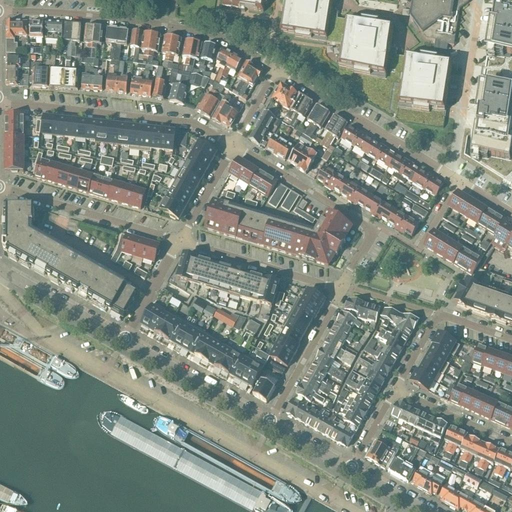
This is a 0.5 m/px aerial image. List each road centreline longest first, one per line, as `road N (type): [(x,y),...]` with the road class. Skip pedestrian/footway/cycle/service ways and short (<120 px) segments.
road 1 (residential): [(354,511),(41,336),(0,291)]
road 2 (residential): [(0,11),(170,26),(224,37),(276,67)]
road 3 (residential): [(233,146),(193,123),(0,98)]
road 4 (residential): [(339,288),(370,236),(367,227),(233,146)]
road 5 (residential): [(0,184),(179,242)]
road 6 (residential): [(179,242),(339,288)]
road 7 (residential): [(395,390),(437,314),(511,340)]
road 8 (residential): [(268,422),(124,341)]
road 9 (residential): [(268,422),(339,288)]
road 10 (residential): [(124,341),(0,264)]
road 11 (residential): [(511,444),(395,390)]
road 12 (residential): [(458,182),(350,115)]
